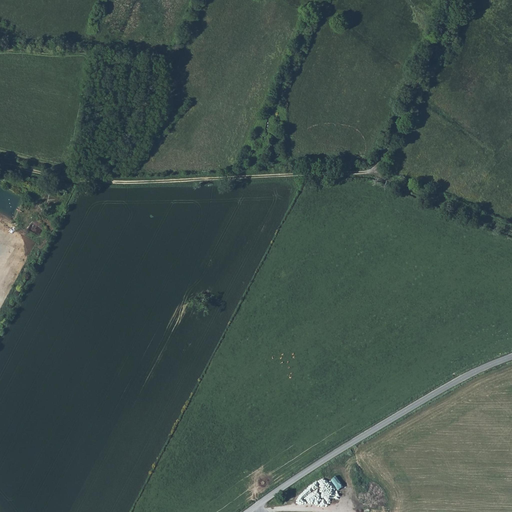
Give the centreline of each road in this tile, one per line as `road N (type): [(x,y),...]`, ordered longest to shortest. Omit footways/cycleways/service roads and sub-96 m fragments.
road 1 (track): [(0,161),(94,183),(372,173),(454,0)]
road 2 (unclassified): [(248,511),(461,378),(511,357)]
road 3 (track): [(511,231),(372,173)]
